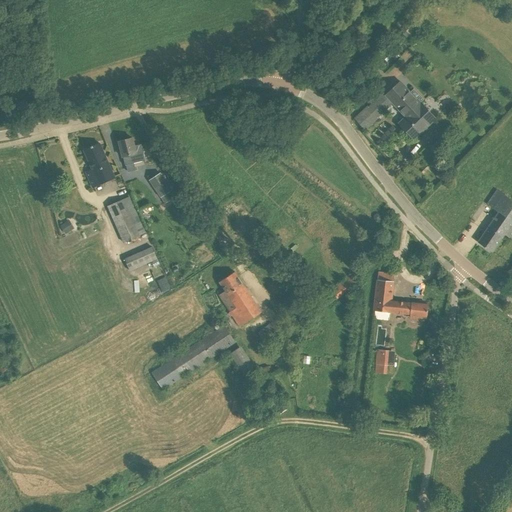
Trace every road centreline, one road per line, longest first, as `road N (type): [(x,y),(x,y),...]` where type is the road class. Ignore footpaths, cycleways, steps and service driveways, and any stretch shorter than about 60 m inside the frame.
road 1 (track): [(433,439),(299,421),(263,426),(108,511)]
road 2 (tertiary): [(279,83),(337,118),(462,264)]
road 3 (unclassified): [(420,511),(462,264)]
road 4 (unclassified): [(237,270),(131,106)]
road 5 (tertiary): [(131,106),(220,84),(279,83)]
road 6 (tertiary): [(0,137),(131,106)]
